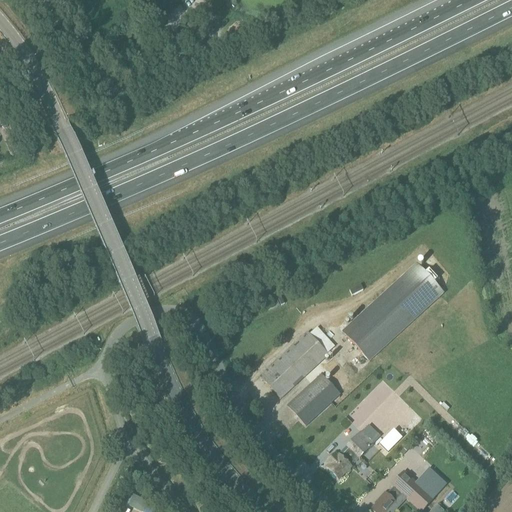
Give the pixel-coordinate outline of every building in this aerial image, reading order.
[(435,285),(439,281),(429,269),(424,273),(416,265),(342,333),(369,362),(444,294),(435,285)] [(294,305),(298,313),(307,310),(303,301),(294,305)] [(281,326),(284,319),(276,315),(273,322),(281,326)] [(318,324),(256,376),(278,401),(327,360),(323,356),(333,347),(321,333),(324,331),(318,324)] [(306,428),(340,396),(321,375),(286,407),(306,428)] [(349,450),(341,458),(339,456),(338,457),(335,454),(326,464),(328,467),(326,469),(338,480),(346,473),(348,473),(350,471),(350,469),(351,468),(350,466),(353,463),(354,465),(359,460),(360,461),(374,446),(361,433),(346,448),(349,450)] [(400,448),(397,455),(403,457),(406,451),(400,448)] [(393,488),(387,496),(386,495),(371,511),(395,511),(399,507),(394,503),(401,495),(419,511),(423,511),(435,500),(428,494),(434,487),(419,473),(413,480),(404,471),(391,486),(393,488)] [(151,511),(153,507),(127,495),(123,505),(139,511),(151,511)]
